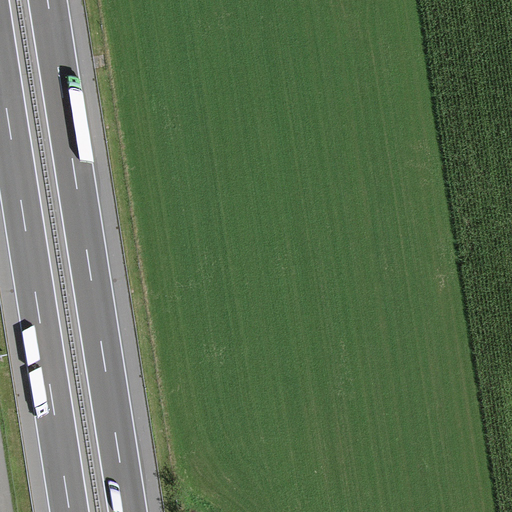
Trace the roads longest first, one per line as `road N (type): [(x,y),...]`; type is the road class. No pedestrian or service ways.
road 1 (motorway): [(128,511),(47,0)]
road 2 (motorway): [(0,68),(69,511)]
